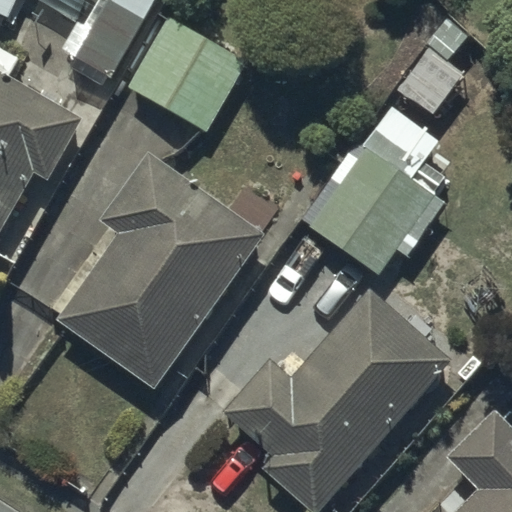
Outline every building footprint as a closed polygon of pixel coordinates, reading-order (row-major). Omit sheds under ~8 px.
[(0,0),(0,218),(32,163),(47,171),(81,111),(0,62),(0,8),(5,10),(10,0),(0,0)] [(104,0),(75,52),(109,71),(149,0),(104,0)] [(128,81),(206,125),(246,54),(169,10),(128,81)] [(308,216),(376,266),(434,187),(366,136),(308,216)] [(55,309),(150,378),(262,223),(149,142),(99,211),(116,224),(55,309)] [(260,458),(311,504),(449,355),(368,281),(289,367),(270,350),(223,402),(271,446),(260,458)] [(511,321),(498,339),(511,349),(511,321)] [(428,511),(511,511),(511,418),(495,401),(445,449),(476,481),(443,511),(436,511),(432,508),(428,511)]
